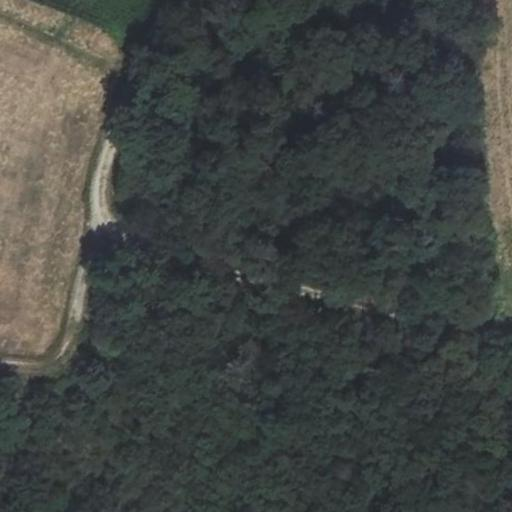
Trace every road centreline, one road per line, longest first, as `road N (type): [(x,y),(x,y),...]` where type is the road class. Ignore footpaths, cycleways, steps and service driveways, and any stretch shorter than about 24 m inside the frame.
road 1 (track): [(511,336),(89,239)]
road 2 (track): [(192,0),(130,74),(107,138),(89,239)]
road 3 (track): [(89,239),(59,368),(0,367)]
